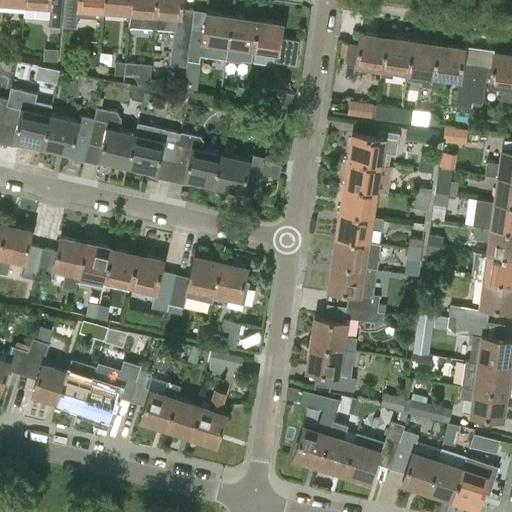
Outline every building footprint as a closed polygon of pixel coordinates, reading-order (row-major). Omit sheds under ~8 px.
[(24,0),(0,0),(0,9),(24,11),(24,0)] [(24,0),(24,11),(24,15),(48,17),(48,25),(61,26),(63,0),(24,0)] [(103,18),(103,10),(104,0),(66,0),(64,27),(77,28),(78,16),(103,18)] [(129,0),(104,0),(103,10),(129,12),(129,0)] [(156,0),(129,0),(129,12),(127,25),(154,28),(156,0)] [(187,65),(188,59),(192,26),(194,10),(182,9),(182,0),(156,0),(154,28),(174,30),(171,63),(187,65)] [(203,28),(192,26),(188,59),(201,61),(204,41),(215,43),(213,56),(227,59),(232,16),(206,12),(203,28)] [(232,16),(227,59),(243,61),(243,58),(252,60),(254,48),(258,20),(232,16)] [(283,23),(258,20),(254,48),(279,52),(278,60),(297,63),(301,39),(282,36),(283,23)] [(381,77),(381,75),(386,36),(360,33),(359,44),(342,42),(340,55),(345,56),(344,62),(356,63),(355,73),(381,77)] [(412,40),(386,36),(381,75),(392,76),(393,68),(408,70),(412,40)] [(12,40),(11,54),(20,54),(21,40),(12,40)] [(412,40),(408,70),(406,80),(421,82),(420,85),(432,87),(437,43),(412,40)] [(464,47),(437,43),(432,87),(445,88),(447,75),(460,77),(456,106),(471,108),(472,103),(479,46),(464,44),(464,47)] [(494,48),(479,46),(472,103),(483,104),(486,80),(503,83),(500,98),(511,100),(511,53),(494,51),(494,48)] [(115,73),(124,74),(125,61),(116,60),(115,73)] [(151,63),(125,61),(124,74),(135,75),(139,82),(149,84),(151,63)] [(247,101),(248,89),(238,86),(235,99),(247,101)] [(248,89),(247,101),(264,105),(266,93),(248,89)] [(21,100),(8,97),(0,130),(0,141),(13,145),(26,145),(27,142),(41,145),(48,115),(20,108),(21,100)] [(349,100),(347,113),(371,117),(373,103),(349,100)] [(375,117),(401,121),(403,107),(377,103),(375,117)] [(96,105),(93,117),(87,142),(101,145),(98,158),(127,165),(134,134),(120,131),(123,117),(118,110),(96,105)] [(403,107),(401,121),(427,124),(429,110),(403,107)] [(78,121),(48,115),(41,145),(71,152),(74,139),(87,142),(93,117),(79,113),(78,121)] [(135,134),(134,134),(127,165),(156,172),(159,159),(174,162),(181,130),(138,121),(135,134)] [(407,126),(405,139),(437,144),(439,130),(407,126)] [(468,130),(446,127),(444,140),(466,143),(468,130)] [(349,159),(389,165),(390,152),(396,153),(399,132),(379,129),(377,137),(352,133),(349,159)] [(202,135),(181,130),(174,162),(187,165),(185,178),(213,184),(220,153),(204,150),(206,141),(202,135)] [(499,174),(511,176),(511,150),(503,149),(501,162),(487,160),(485,172),(499,174)] [(249,160),(220,153),(213,184),(241,190),(241,193),(255,196),(260,172),(280,177),(283,164),(263,159),(264,156),(251,153),(249,160)] [(349,159),(345,185),(376,190),(388,192),(392,165),(389,165),(349,159)] [(436,193),(448,194),(456,195),(458,180),(451,179),(452,168),(440,166),(436,193)] [(511,176),(499,174),(495,201),(511,203),(511,176)] [(345,185),(341,211),(372,216),(376,190),(345,185)] [(415,196),(430,198),(432,188),(417,185),(415,196)] [(444,220),(448,194),(436,193),(433,218),(444,220)] [(428,209),(430,198),(415,196),(414,207),(428,209)] [(483,199),(479,225),(511,229),(511,203),(495,201),(483,199)] [(341,211),(337,236),(368,241),(370,228),(381,230),(383,218),(372,216),(341,211)] [(22,276),(36,280),(44,246),(30,242),(32,230),(6,224),(0,251),(0,271),(7,273),(11,257),(26,260),(22,276)] [(490,239),(488,252),(511,255),(511,229),(479,225),(475,224),(473,237),(490,239)] [(444,235),(431,233),(429,244),(441,246),(443,246),(444,235)] [(337,236),(333,262),(377,269),(378,268),(365,266),(368,241),(337,236)] [(59,249),(44,246),(36,280),(51,283),(55,266),(66,269),(62,287),(75,290),(79,272),(86,242),(61,237),(59,249)] [(409,237),(408,247),(422,249),(424,239),(409,237)] [(113,248),(86,242),(79,272),(106,278),(113,248)] [(427,244),(426,254),(440,256),(441,246),(429,244),(427,244)] [(422,249),(408,247),(406,257),(421,259),(422,249)] [(138,254),(113,248),(106,278),(131,284),(138,254)] [(511,255),(488,252),(485,278),(511,281),(511,255)] [(167,311),(168,304),(176,272),(162,269),(164,260),(138,254),(131,284),(157,290),(153,308),(167,311)] [(191,276),(176,272),(168,304),(184,307),(188,287),(214,293),(221,262),(195,256),(191,276)] [(221,262),(214,293),(213,297),(246,304),(251,280),(244,279),(247,268),(221,262)] [(374,294),(377,269),(333,262),(329,289),(349,292),(347,307),(378,311),(381,295),(374,294)] [(511,308),(511,305),(511,281),(485,278),(481,304),(511,308)] [(96,317),(97,317),(100,304),(90,301),(86,315),(96,317)] [(100,304),(97,317),(118,323),(120,314),(110,312),(111,307),(100,304)] [(383,323),(384,312),(378,311),(347,307),(345,306),(344,317),(383,323)] [(418,311),(416,326),(430,328),(432,313),(418,311)] [(342,348),(350,349),(355,350),(357,337),(344,335),(346,322),(315,317),(311,343),(342,348)] [(473,360),(509,365),(511,342),(511,339),(501,338),(503,323),(485,321),(460,317),(458,331),(476,334),(473,360)] [(110,326),(101,323),(96,339),(105,342),(110,326)] [(228,346),(230,338),(221,336),(220,344),(228,346)] [(34,338),(30,351),(22,374),(37,378),(32,393),(57,401),(68,371),(44,363),(50,342),(34,338)] [(347,375),(350,349),(342,348),(311,343),(307,370),(338,374),(338,373),(347,375)] [(203,347),(194,344),(189,360),(198,363),(203,347)] [(8,361),(0,358),(0,387),(6,368),(22,374),(30,351),(13,346),(8,361)] [(210,362),(214,362),(214,363),(213,371),(224,374),(226,365),(241,368),(244,356),(213,349),(210,362)] [(431,364),(432,355),(413,352),(411,361),(431,364)] [(465,386),(475,387),(505,392),(509,365),(473,360),(468,360),(465,386)] [(117,386),(93,379),(83,409),(107,417),(114,395),(130,401),(141,368),(124,363),(117,386)] [(152,372),(141,368),(130,401),(145,406),(141,419),(166,427),(176,397),(180,384),(168,381),(164,393),(146,388),(152,372)] [(93,379),(68,371),(57,401),(83,409),(93,379)] [(502,417),(505,392),(475,387),(472,413),(502,417)] [(303,425),(294,455),(319,463),(333,420),(340,397),(303,388),(299,401),(326,408),(319,430),(303,425)] [(209,408),(200,405),(191,435),(216,443),(226,413),(222,412),(229,393),(216,389),(209,408)] [(403,410),(406,397),(383,392),(380,404),(399,409),(403,410)] [(200,405),(176,397),(166,427),(191,435),(200,405)] [(356,397),(351,412),(361,415),(365,400),(356,397)] [(411,398),(408,411),(430,417),(434,404),(411,398)] [(403,410),(399,409),(396,421),(405,424),(408,411),(403,410)] [(333,420),(319,463),(343,471),(353,441),(343,438),(346,429),(347,424),(333,420)] [(353,441),(343,471),(369,480),(375,462),(390,467),(402,428),(403,428),(405,424),(391,420),(384,441),(356,432),(353,441)] [(447,423),(444,437),(452,439),(456,425),(447,423)] [(402,428),(390,467),(405,472),(402,481),(427,489),(437,459),(413,451),(419,433),(403,428),(402,428)] [(478,433),(475,445),(496,451),(499,439),(478,433)] [(437,459),(427,489),(452,497),(462,467),(465,456),(442,448),(438,459),(437,459)] [(462,467),(452,497),(477,506),(482,490),(488,492),(496,466),(467,456),(467,455),(466,454),(465,456),(462,467)]
